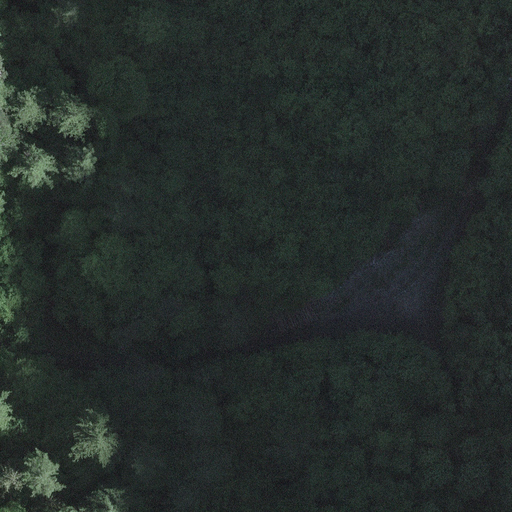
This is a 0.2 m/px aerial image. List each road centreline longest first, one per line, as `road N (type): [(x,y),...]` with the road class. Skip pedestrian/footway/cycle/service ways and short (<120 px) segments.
road 1 (track): [(0,349),(149,364),(236,353),(382,316),(422,315),(511,102)]
road 2 (track): [(422,315),(494,460),(493,511)]
